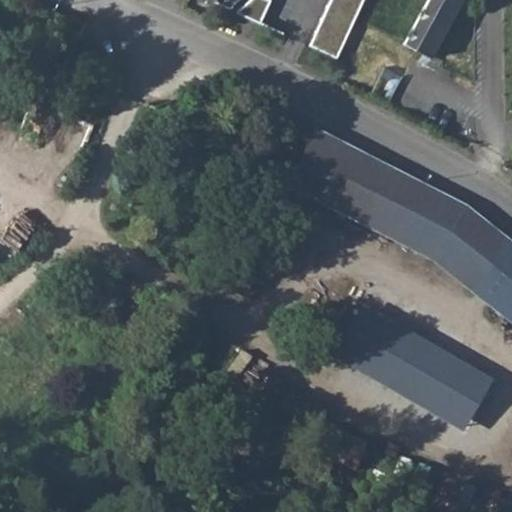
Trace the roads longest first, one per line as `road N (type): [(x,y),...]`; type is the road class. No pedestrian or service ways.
road 1 (residential): [(91,0),(295,88),(511,209)]
road 2 (track): [(0,298),(79,231),(161,30)]
